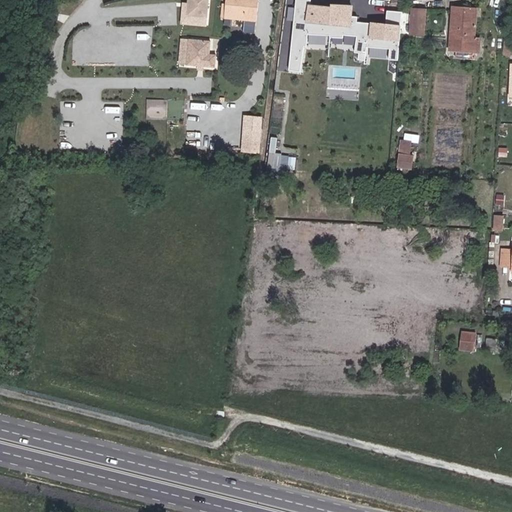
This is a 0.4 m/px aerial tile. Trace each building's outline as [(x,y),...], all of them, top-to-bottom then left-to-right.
[(207,0),(188,0),(187,15),(206,16),(207,0)] [(256,21),(258,0),(226,0),(225,18),(256,21)] [(281,49),(279,69),(305,72),(308,41),(356,47),(356,52),(368,54),(370,41),(388,42),(386,59),(402,60),(407,12),(389,10),(387,23),(357,20),(359,7),(314,2),(314,0),(298,0),(298,7),(290,6),(286,50),(281,49)] [(479,53),(480,39),(475,38),(477,9),(452,7),(449,51),(456,51),(455,58),(474,59),(475,53),(479,53)] [(425,35),(426,10),(411,9),(410,34),(425,35)] [(215,68),(216,55),(210,55),(211,42),(190,40),(187,65),(215,68)] [(511,55),(511,42),(504,42),(503,55),(511,55)] [(243,152),(262,153),(264,130),(245,129),(243,152)] [(278,153),(280,137),(273,136),(268,168),(295,171),(297,155),(278,153)] [(409,156),(411,142),(401,141),(400,154),(409,156)] [(411,169),(413,156),(409,156),(400,154),(398,167),(411,169)] [(503,231),(504,216),(495,216),(494,230),(503,231)] [(474,351),(475,334),(462,332),(460,349),(474,351)]
